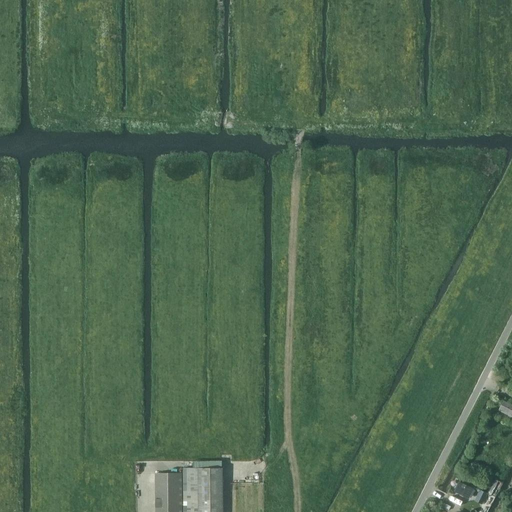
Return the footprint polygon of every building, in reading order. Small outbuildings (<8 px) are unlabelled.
[(511,416),(511,405),(503,401),(499,410),(511,416)] [(222,511),(222,468),(183,468),(183,511),(222,511)] [(181,511),(181,473),(155,473),(155,511),(181,511)] [(456,491),(468,497),(472,490),(459,484),(456,491)] [(477,499),(485,502),(488,496),(481,492),(477,499)]
